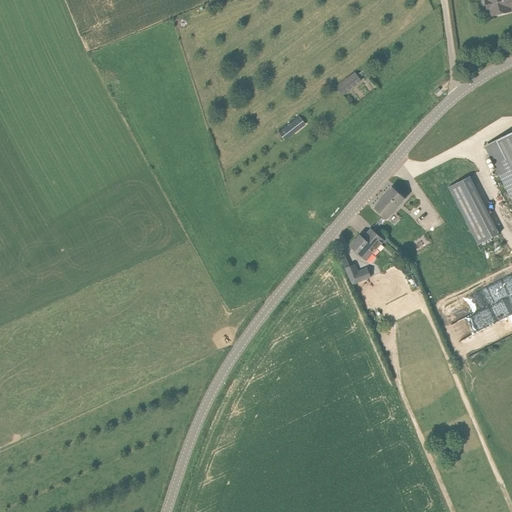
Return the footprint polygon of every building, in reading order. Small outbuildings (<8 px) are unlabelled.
[(511,6),(511,0),(487,0),(485,1),(487,9),(493,7),(495,15),(506,12),(506,8),(511,6)] [(362,80),(355,72),(336,87),(343,95),(362,80)] [(305,124),(299,116),(278,132),(284,140),(305,124)] [(511,200),(511,132),(484,146),(511,200)] [(499,234),(470,176),(448,187),(478,245),(499,234)] [(405,198),(393,187),(374,208),(387,219),(405,198)] [(360,235),(350,246),(367,260),(383,241),(385,243),(388,240),(373,227),(371,229),(363,238),(360,235)] [(355,264),(345,268),(352,285),(371,277),(367,268),(358,272),(355,264)] [(511,296),(451,322),(466,356),(506,339),(499,323),(502,321),(507,333),(511,330),(511,296)]
